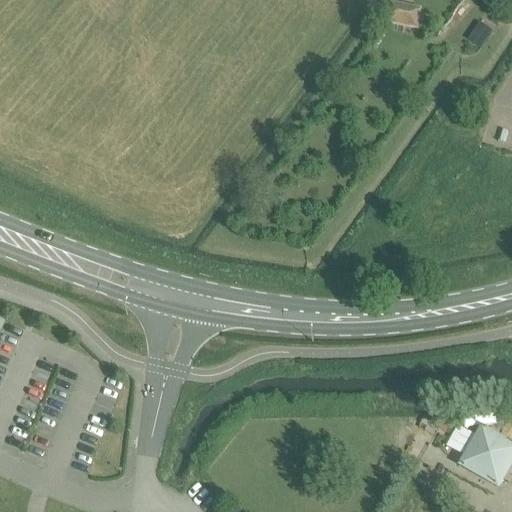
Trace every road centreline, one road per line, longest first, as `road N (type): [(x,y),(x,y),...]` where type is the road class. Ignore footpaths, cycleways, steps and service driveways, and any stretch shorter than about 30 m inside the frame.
road 1 (primary): [(183,297),(379,321),(511,293)]
road 2 (unclassified): [(142,505),(183,297)]
road 3 (primary): [(183,297),(0,236)]
